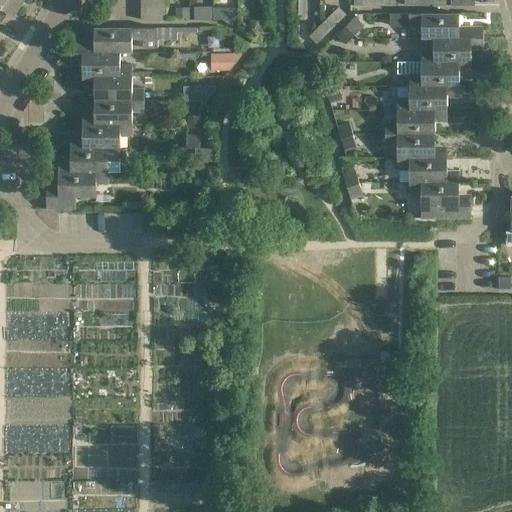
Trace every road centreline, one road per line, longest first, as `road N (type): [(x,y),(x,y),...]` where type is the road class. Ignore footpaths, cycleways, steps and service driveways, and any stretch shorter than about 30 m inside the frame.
road 1 (residential): [(0,187),(22,200),(26,243),(143,244)]
road 2 (residential): [(465,291),(472,229),(496,206),(499,165),(511,163)]
road 3 (residential): [(68,0),(0,112)]
